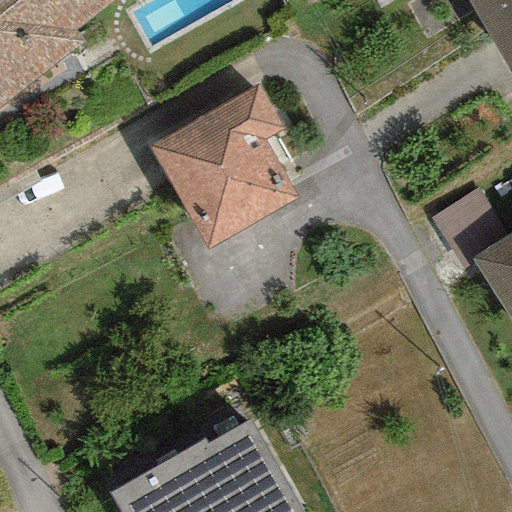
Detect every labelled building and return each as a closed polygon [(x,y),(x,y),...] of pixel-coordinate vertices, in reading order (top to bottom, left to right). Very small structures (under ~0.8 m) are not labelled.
[(0,0),(0,112),(85,50),(74,35),(121,0),(0,0)] [(511,0),(466,0),(511,78),(511,76),(511,0)] [(256,92),(149,151),(211,260),(298,211),(262,147),(281,137),(256,92)] [(511,239),(463,268),(511,351),(511,239)] [(285,511),(240,432),(103,508),(105,511),(285,511)]
